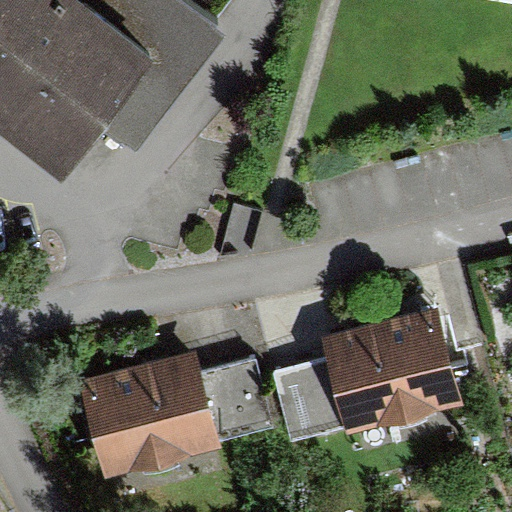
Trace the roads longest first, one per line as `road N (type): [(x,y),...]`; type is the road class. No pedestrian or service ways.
road 1 (residential): [(0,329),(91,299),(511,212)]
road 2 (residential): [(0,401),(52,511)]
